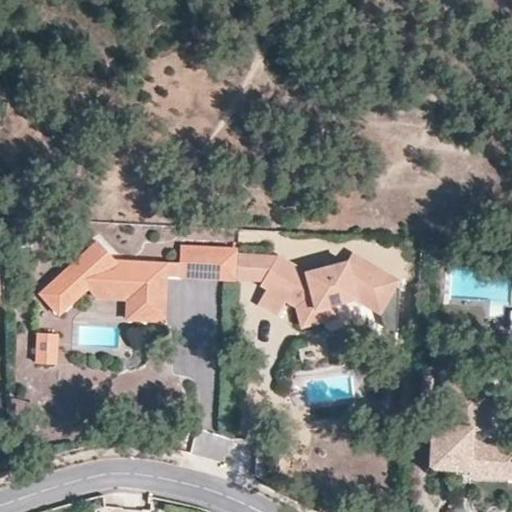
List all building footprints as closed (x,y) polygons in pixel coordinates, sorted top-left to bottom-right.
[(165,268),(122,267),(103,247),(46,299),(64,319),(94,292),(103,302),(134,304),(170,306),(171,279),(164,278),(165,268)] [(243,253),(187,250),(185,280),(242,283),(243,253)] [(394,277),(359,256),(354,263),(315,275),(286,258),(269,287),(276,291),(266,307),(285,318),(294,302),(299,294),(310,300),(305,308),(309,311),(316,332),(333,326),(329,313),(368,299),(367,302),(386,314),(387,313),(397,297),(386,291),(394,277)] [(405,283),(394,277),(386,291),(397,297),(405,283)] [(310,300),(299,294),(294,302),(305,308),(310,300)] [(170,306),(134,304),(133,324),(169,325),(170,306)] [(61,369),(60,339),(42,339),(42,369),(61,369)] [(495,429),(497,383),(450,380),(447,425),(438,424),(435,468),(462,470),(462,475),(511,477),(511,444),(490,444),(490,428),(495,429)]
